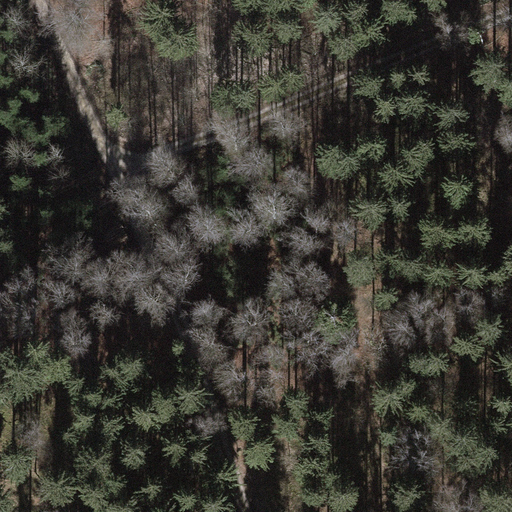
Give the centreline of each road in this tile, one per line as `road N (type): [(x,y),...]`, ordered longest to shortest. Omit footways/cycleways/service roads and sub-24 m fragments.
road 1 (track): [(511,14),(120,175)]
road 2 (track): [(120,175),(247,511)]
road 3 (track): [(40,0),(120,175)]
